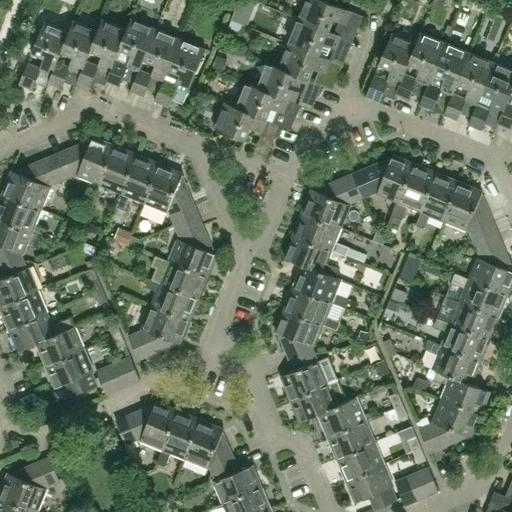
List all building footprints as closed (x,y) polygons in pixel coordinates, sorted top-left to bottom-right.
[(362,15),(342,7),(325,0),(305,0),(298,17),(328,29),(332,18),(357,28),(362,15)] [(352,39),(328,29),(298,17),(288,42),(317,54),(322,42),(347,53),(352,39)] [(119,46),(126,28),(101,18),(97,30),(89,47),(102,52),(98,62),(85,57),(75,82),(74,85),(75,85),(77,81),(90,86),(94,76),(105,81),(115,56),(119,46)] [(126,28),(119,46),(115,56),(105,81),(104,83),(105,84),(107,80),(119,85),(123,76),(133,80),(139,66),(144,55),(155,28),(131,18),(126,28)] [(62,47),(69,30),(44,20),(31,50),(44,55),(40,66),(27,60),(18,82),(32,88),(36,79),(46,83),(57,58),(62,47)] [(89,47),(97,30),(73,20),(69,30),(62,47),(73,52),(69,63),(57,58),(46,83),(45,86),(47,86),(48,82),(61,88),(65,77),(75,82),(85,57),(89,47)] [(169,65),(180,38),(155,28),(144,55),(157,60),(152,71),(139,66),(133,80),(129,90),(143,95),(147,86),(158,90),(164,76),(169,65)] [(423,95),(444,43),(420,33),(415,44),(393,96),(392,99),(394,99),(395,95),(408,101),(412,90),(423,95)] [(393,96),(415,44),(391,34),(378,63),(391,68),(387,79),(374,74),(365,95),(379,101),(383,92),(393,96)] [(154,100),(167,106),(171,96),(182,100),(181,103),(182,103),(205,48),(180,38),(169,65),(164,76),(158,90),(154,100)] [(342,64),(317,54),(288,42),(278,66),(307,78),(312,67),(337,77),(342,64)] [(457,82),(469,53),(444,43),(423,95),(419,105),(432,110),(437,100),(447,105),(452,93),(457,82)] [(452,93),(447,105),(443,115),(457,120),(461,110),(472,115),(493,63),(469,53),(457,82),(469,86),(464,98),(452,93)] [(217,55),(212,66),(222,70),(227,60),(217,55)] [(307,78),(278,66),(267,61),(257,86),(287,99),(291,88),(316,98),(321,85),(332,90),(332,88),(307,78)] [(496,125),(511,85),(511,70),(493,63),(472,115),(468,125),(481,130),(485,121),(496,125)] [(287,99),(257,86),(246,82),(236,106),(265,118),(271,120),(276,109),(295,117),(300,105),(311,110),(311,109),(287,99)] [(511,85),(496,125),(495,127),(496,128),(498,124),(510,129),(511,125),(511,85)] [(265,118),(236,106),(225,101),(214,127),(245,140),(246,138),(245,138),(249,127),(262,132),(253,154),(264,158),(279,125),(290,129),(290,128),(271,120),(265,118)] [(99,183),(116,144),(93,135),(88,146),(81,144),(64,151),(72,172),(76,171),(78,171),(77,174),(99,183)] [(116,144),(99,183),(121,192),(115,206),(116,206),(138,153),(116,144)] [(72,172),(64,151),(53,155),(62,177),(72,172)] [(144,202),(160,162),(138,153),(116,206),(124,210),(130,196),(144,202)] [(399,202),(415,163),(392,154),(388,165),(381,162),(364,169),(373,191),(376,189),(377,190),(376,193),(398,202),(399,202)] [(62,177),(53,155),(43,159),(52,181),(62,177)] [(41,208),(51,185),(47,184),(48,183),(52,181),(43,159),(26,166),(22,174),(11,169),(2,192),(41,208)] [(171,214),(193,204),(184,182),(179,180),(183,172),(160,162),(144,202),(166,211),(168,208),(169,209),(171,214)] [(421,211),(437,172),(415,163),(399,202),(398,202),(394,214),(402,217),(407,206),(421,211)] [(373,191),(364,169),(353,174),(362,195),(373,191)] [(443,220),(459,181),(437,172),(421,211),(415,225),(424,228),(429,215),(443,220)] [(362,195),(353,174),(343,178),(352,200),(362,195)] [(341,227),(350,204),(348,203),(349,201),(352,200),(343,178),(325,185),(322,192),(311,188),(302,211),(341,227)] [(492,221),(485,205),(478,202),(482,190),(459,181),(443,220),(466,230),(467,227),(469,228),(470,230),(492,221)] [(35,222),(41,208),(2,192),(0,196),(0,217),(46,236),(49,228),(35,222)] [(197,214),(193,204),(171,214),(175,223),(197,214)] [(349,247),(335,241),(341,227),(302,211),(293,233),(346,255),(349,247)] [(201,225),(197,214),(175,223),(179,233),(180,235),(201,225)] [(393,216),(389,226),(397,229),(401,219),(393,216)] [(20,252),(23,253),(32,232),(45,237),(46,236),(0,217),(0,265),(21,257),(19,253),(20,252)] [(497,232),(492,221),(470,230),(471,233),(474,242),(497,232)] [(208,277),(217,254),(206,249),(209,242),(208,242),(201,225),(180,235),(181,237),(180,239),(178,238),(169,260),(169,261),(208,277)] [(118,228),(114,241),(127,245),(131,232),(118,228)] [(479,252),(501,242),(497,232),(474,242),(479,252)] [(326,263),(332,250),(345,256),(346,255),(293,233),(284,255),(336,277),(339,269),(326,263)] [(508,295),(511,284),(511,270),(506,268),(509,260),(508,260),(501,242),(479,252),(481,257),(478,256),(469,279),(508,295)] [(199,299),(208,277),(169,261),(169,260),(155,255),(151,263),(157,265),(151,279),(199,299)] [(335,294),(341,279),(336,277),(284,255),(283,257),(302,264),(293,286),(346,307),(349,300),(335,294)] [(408,256),(399,276),(411,281),(420,261),(408,256)] [(25,267),(21,257),(0,265),(0,271),(2,276),(0,277),(0,304),(37,289),(27,266),(25,267)] [(102,268),(117,274),(120,267),(105,261),(102,268)] [(499,317),(508,295),(469,279),(455,273),(452,281),(465,287),(460,301),(446,295),(446,296),(499,317)] [(102,288),(97,277),(89,280),(94,291),(102,288)] [(199,299),(151,279),(145,277),(142,285),(156,291),(150,305),(190,321),(199,299)] [(326,315),(332,302),(346,308),(346,307),(293,286),(284,308),(322,324),(323,323),(337,329),(340,321),(326,315)] [(390,296),(402,301),(406,291),(395,286),(390,296)] [(107,300),(102,288),(94,291),(99,303),(107,300)] [(46,311),(37,289),(0,304),(0,309),(7,327),(46,311)] [(490,340),(499,317),(446,296),(443,303),(456,309),(451,323),(437,317),(437,318),(490,340)] [(390,300),(387,307),(396,311),(399,303),(390,300)] [(180,344),(190,321),(150,305),(141,328),(143,329),(143,330),(139,332),(148,354),(166,347),(169,339),(180,344)] [(313,347),(322,324),(284,308),(274,331),(285,335),(282,344),(283,344),(290,360),(313,353),(310,347),(311,346),(313,347)] [(56,333),(55,332),(46,311),(7,327),(17,349),(56,333)] [(480,362),(490,340),(437,318),(434,325),(447,331),(442,345),(428,339),(427,340),(480,362)] [(120,333),(116,321),(107,324),(112,336),(120,333)] [(44,364),(83,347),(74,325),(55,332),(56,333),(17,349),(17,350),(36,342),(44,364)] [(361,330),(359,340),(369,343),(372,333),(361,330)] [(148,354),(139,332),(128,336),(137,359),(148,354)] [(125,344),(120,333),(112,336),(117,347),(122,345),(125,344)] [(471,384),(480,362),(427,340),(424,348),(438,353),(432,368),(437,370),(471,384)] [(125,344),(122,345),(127,358),(130,356),(125,344)] [(96,384),(91,371),(93,370),(83,347),(44,364),(54,386),(65,382),(70,395),(96,384)] [(329,382),(319,359),(316,361),(313,353),(290,360),(294,370),(280,376),(289,398),(329,382)] [(140,379),(130,356),(127,358),(119,361),(128,384),(140,379)] [(389,371),(385,359),(377,363),(382,374),(389,371)] [(128,384),(119,361),(107,366),(117,388),(128,384)] [(117,388),(107,366),(96,371),(105,393),(117,388)] [(481,414),(490,391),(471,384),(437,370),(434,378),(447,384),(441,398),(481,414)] [(414,387),(424,391),(428,382),(418,377),(414,387)] [(317,413),(346,400),(337,378),(329,382),(289,398),(299,421),(318,413),(317,413)] [(403,403),(398,392),(390,395),(395,406),(403,403)] [(366,418),(356,396),(346,400),(317,413),(318,413),(327,435),(366,418)] [(481,414),(441,398),(432,421),(435,422),(434,423),(420,429),(429,451),(457,439),(460,432),(471,437),(481,414)] [(157,463),(179,410),(156,401),(151,412),(144,409),(126,416),(136,438),(139,437),(141,437),(140,440),(162,449),(156,463),(157,463)] [(408,415),(403,403),(395,406),(400,418),(408,415)] [(185,459),(201,420),(179,410),(157,463),(165,466),(170,453),(185,459)] [(136,438),(126,416),(115,421),(124,443),(136,438)] [(375,440),(366,418),(327,435),(336,457),(375,440)] [(233,461),(226,443),(219,440),(223,429),(201,420),(185,459),(207,468),(208,465),(210,466),(211,470),(233,461)] [(421,448),(416,436),(408,439),(413,451),(421,448)] [(384,462),(375,440),(336,457),(345,479),(384,462)] [(426,459),(421,448),(413,451),(418,462),(426,459)] [(59,479),(50,457),(38,462),(48,484),(59,479)] [(262,487),(252,465),(237,471),(233,461),(211,470),(216,480),(213,481),(223,503),(223,504),(262,487)] [(48,484),(38,462),(21,469),(18,477),(7,473),(0,490),(0,496),(20,505),(37,511),(46,488),(44,487),(44,486),(48,484)] [(393,485),(384,462),(345,479),(354,501),(371,494),(376,508),(399,499),(393,485)] [(439,489),(429,467),(418,472),(427,494),(439,489)] [(427,494),(418,472),(406,477),(416,499),(427,494)] [(416,499),(406,477),(395,482),(404,504),(416,499)] [(223,504),(223,503),(209,509),(210,511),(264,511),(271,509),(262,487),(223,504)] [(20,505),(0,496),(0,511),(36,511),(37,511),(20,505)]
